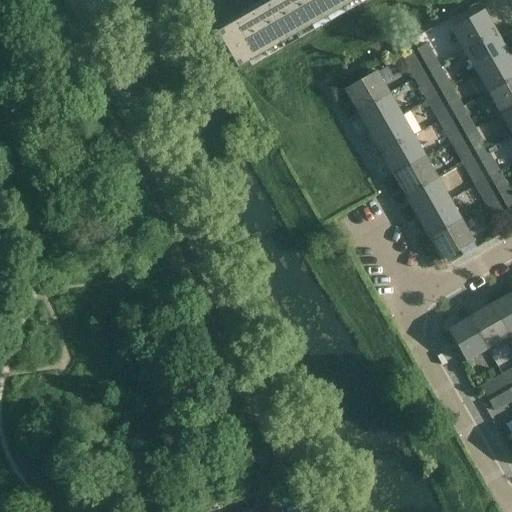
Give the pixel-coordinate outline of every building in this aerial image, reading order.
[(239,69),(358,0),(276,0),(218,33),(239,69)] [(465,51),(496,33),(491,24),(488,25),(482,13),(484,12),(484,11),(452,29),(465,51)] [(496,33),(465,51),(477,72),(506,55),(499,43),(501,41),(496,33)] [(420,48),(432,70),(441,65),(429,43),(420,48)] [(413,52),(405,57),(417,79),(426,74),(413,52)] [(511,65),(506,55),(477,72),(489,93),(511,79),(511,65)] [(446,61),(441,65),(432,70),(444,90),(452,86),(444,71),(450,67),(446,61)] [(357,102),(354,103),(359,112),(391,94),(378,71),(346,89),(347,90),(349,89),(357,102)] [(426,74),(417,79),(429,100),(438,95),(426,74)] [(511,79),(489,93),(501,115),(511,108),(511,79)] [(464,107),(452,86),(444,90),(456,112),(464,107)] [(374,132),(403,115),(391,94),(359,112),(364,121),(367,120),(374,132)] [(438,95),(429,100),(441,121),(450,116),(438,95)] [(511,108),(501,115),(511,133),(511,108)] [(374,132),(371,133),(378,146),(383,155),(415,136),(403,115),(374,132)] [(470,115),(461,120),(468,134),(477,128),(470,115)] [(455,125),(445,130),(453,143),(462,138),(455,125)] [(477,128),(468,134),(476,147),(485,142),(477,128)] [(415,136),(383,155),(389,164),(395,176),(398,174),(427,158),(415,136)] [(462,138),(453,143),(460,156),(469,151),(462,138)] [(398,174),(395,176),(402,188),(407,197),(439,179),(427,158),(398,174)] [(494,158),(485,163),(493,177),(502,171),(494,158)] [(479,168),(470,173),(477,186),(486,181),(479,168)] [(502,171),(493,177),(500,190),(509,185),(502,171)] [(439,179),(407,197),(412,206),(419,219),(422,217),(451,201),(439,179)] [(486,181),(477,186),(485,199),(494,194),(486,181)] [(422,217),(419,219),(426,231),(431,240),(463,222),(451,201),(422,217)] [(503,210),(494,215),(501,228),(510,223),(503,210)] [(463,222),(431,240),(436,248),(443,260),(444,261),(475,243),(463,222)] [(511,293),(504,298),(492,305),(493,308),(510,337),(511,336),(511,293)] [(479,312),(471,317),(489,349),(510,337),(493,308),(492,305),(479,312)] [(450,329),(449,330),(467,362),(489,349),(471,317),(462,322),(450,329)] [(482,387),(487,396),(498,389),(493,380),(482,387)] [(507,405),(502,396),(491,402),(496,411),(507,405)] [(271,511),(267,502),(246,511),(271,511)]
